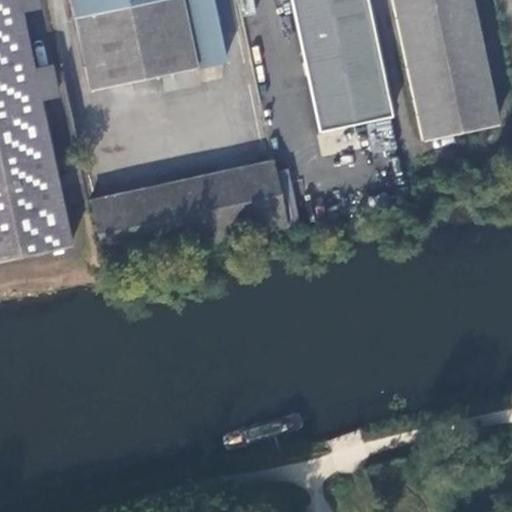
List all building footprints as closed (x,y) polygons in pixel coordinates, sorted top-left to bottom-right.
[(0,0),(0,259),(66,246),(35,101),(29,67),(17,13),(14,0),(0,0)] [(36,0),(14,0),(17,13),(38,8),(36,0)] [(66,0),(86,91),(221,62),(207,0),(66,0)] [(366,0),(290,0),(320,134),(393,118),(366,0)] [(389,0),(419,140),(493,125),(466,0),(389,0)] [(50,63),(29,67),(35,101),(57,96),(50,63)] [(268,160),(189,177),(204,245),(282,228),(268,160)] [(204,245),(189,177),(88,199),(103,267),(204,245)]
